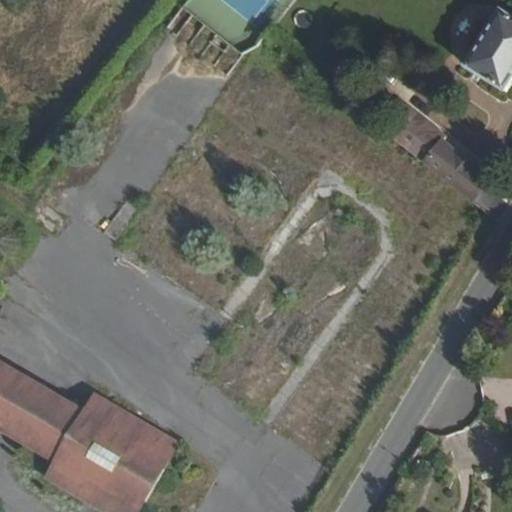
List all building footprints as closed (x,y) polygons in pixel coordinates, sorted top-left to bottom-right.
[(511,16),(496,6),(460,64),(499,89),(511,67),(511,16)] [(380,138),(472,207),(478,200),(470,193),(479,180),(408,126),(401,135),(389,125),(380,138)] [(479,207),(500,222),(511,205),(491,190),(479,207)] [(28,295),(39,302),(53,284),(43,276),(28,295)] [(0,353),(0,423),(48,453),(45,457),(39,463),(113,511),(122,511),(174,430),(153,416),(90,380),(80,400),(0,353)]
